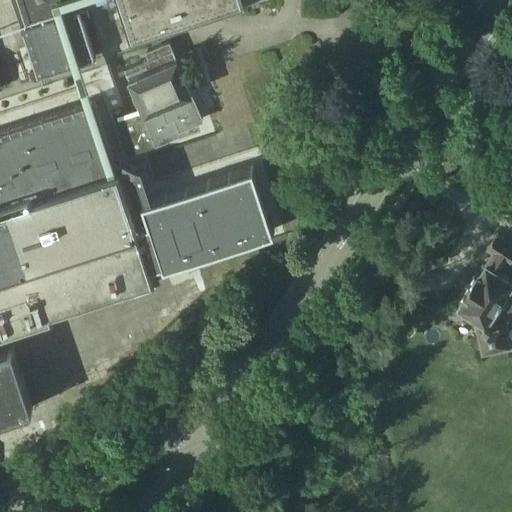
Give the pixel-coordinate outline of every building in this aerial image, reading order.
[(14,0),(39,74),(77,62),(84,60),(98,55),(79,0),(14,0)] [(120,0),(132,36),(239,0),(120,0)] [(144,106),(118,115),(131,152),(160,142),(159,141),(179,133),(177,128),(203,117),(178,56),(177,56),(170,41),(148,50),(150,57),(128,66),(144,106)] [(0,417),(34,407),(14,346),(0,350),(0,329),(1,329),(3,333),(56,315),(54,311),(159,277),(155,266),(167,262),(168,265),(279,228),(257,163),(156,196),(149,198),(146,200),(153,221),(141,225),(123,169),(120,170),(119,165),(116,157),(96,98),(89,100),(0,129),(0,417)] [(467,293),(459,305),(460,305),(460,309),(461,313),(465,315),(470,315),(473,313),(486,321),(475,324),(483,353),(511,347),(507,322),(511,314),(511,275),(510,278),(504,273),(510,265),(511,265),(511,264),(511,242),(499,233),(488,250),(493,253),(487,263),(480,273),(477,272),(464,292),(467,293)]
